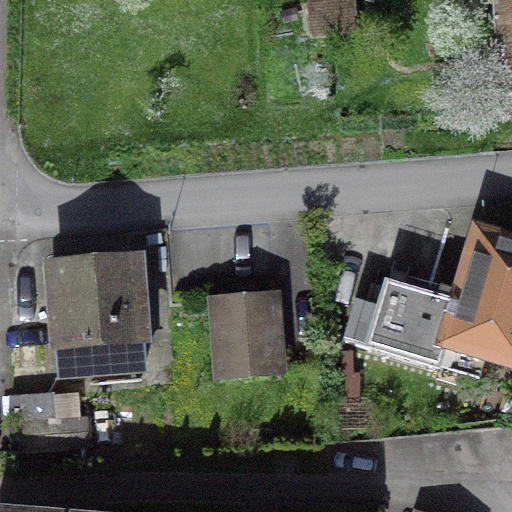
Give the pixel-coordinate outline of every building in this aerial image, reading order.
[(511,0),(503,0),(511,89),(511,0)] [(348,3),(308,6),(310,37),(351,33),(348,3)] [(454,305),(441,348),(511,368),(511,245),(475,234),(454,305)] [(57,378),(78,376),(141,371),(133,261),(54,267),(55,283),(50,284),(57,378)] [(441,348),(454,305),(387,285),(368,348),(435,368),(441,348)] [(210,304),(216,381),(278,377),(272,300),(210,304)] [(9,348),(9,358),(9,372),(40,371),(39,347),(9,348)] [(9,457),(83,451),(81,421),(9,427),(9,457)]
